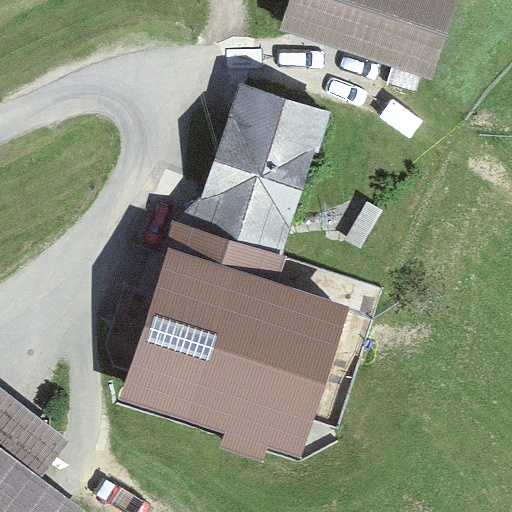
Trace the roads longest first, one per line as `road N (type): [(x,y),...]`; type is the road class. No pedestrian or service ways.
road 1 (track): [(0,313),(75,273),(152,154),(136,87)]
road 2 (track): [(75,273),(100,493),(135,511)]
road 3 (unclassified): [(0,140),(189,67)]
